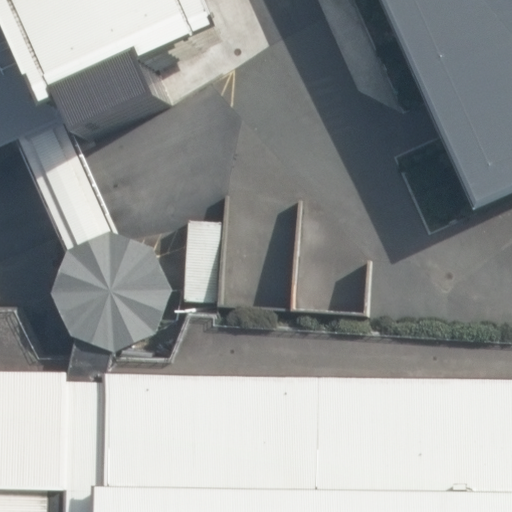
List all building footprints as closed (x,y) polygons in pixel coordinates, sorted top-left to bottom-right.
[(0,0),(0,143),(26,133),(35,151),(80,131),(24,0),(0,0)] [(24,0),(80,131),(102,124),(116,154),(192,121),(177,89),(263,52),(240,0),(24,0)] [(511,0),(384,0),(433,107),(459,165),(486,224),(511,211),(511,0)] [(110,199),(80,131),(35,151),(63,215),(83,259),(66,300),(84,341),(88,344),(80,370),(78,376),(117,377),(120,370),(125,357),(170,340),(187,297),(170,255),(128,239),(110,199)] [(0,511),(113,511),(117,377),(78,376),(0,373),(0,511)] [(511,511),(511,383),(117,377),(113,511),(511,511)]
